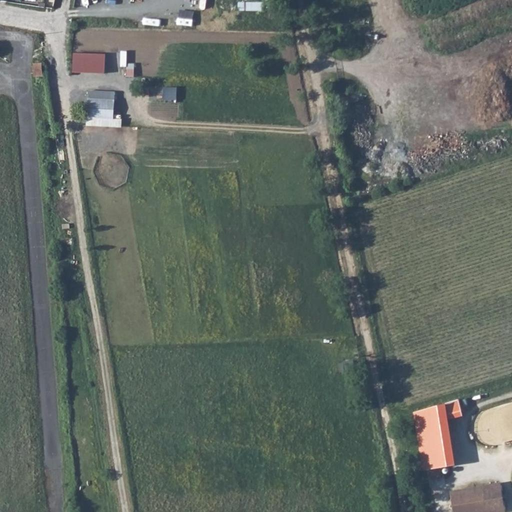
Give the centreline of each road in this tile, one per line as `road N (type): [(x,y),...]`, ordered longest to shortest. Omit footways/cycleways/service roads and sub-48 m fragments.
road 1 (track): [(0,11),(58,23),(127,511)]
road 2 (track): [(300,0),(406,511)]
